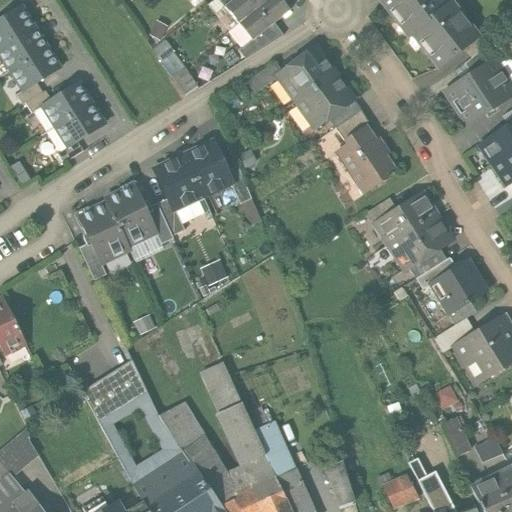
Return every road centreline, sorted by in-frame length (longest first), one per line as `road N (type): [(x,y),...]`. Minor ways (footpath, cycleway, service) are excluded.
road 1 (residential): [(511,289),(432,121),(350,3)]
road 2 (residential): [(350,3),(135,139)]
road 3 (residential): [(135,139),(47,0)]
road 4 (unknown): [(87,371),(106,360),(106,347),(48,241)]
